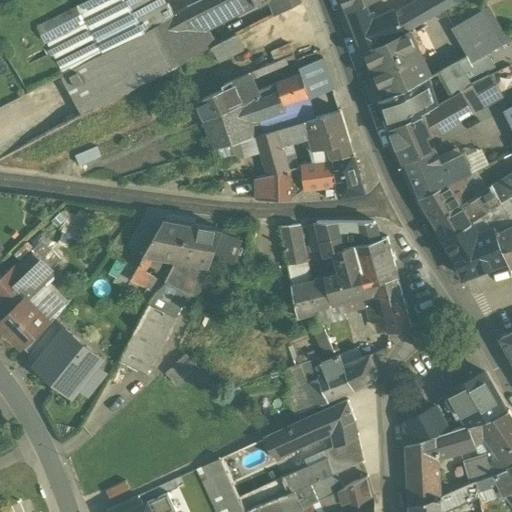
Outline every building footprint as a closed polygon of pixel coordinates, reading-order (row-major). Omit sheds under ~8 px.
[(144,33),(126,0),(89,0),(78,6),(84,18),(97,43),(104,55),(144,33)] [(168,5),(165,0),(126,0),(144,33),(174,16),(168,5)] [(204,0),(195,5),(188,9),(174,16),(144,33),(153,49),(196,25),(198,24),(236,5),(233,0),(204,0)] [(177,0),(168,5),(174,16),(188,9),(183,0),(177,0)] [(192,0),(183,0),(188,9),(195,5),(192,0)] [(233,0),(236,5),(245,0),(253,0),(256,6),(268,0),(269,0),(277,15),(301,2),(300,0),(233,0)] [(343,0),(348,11),(365,5),(365,4),(375,0),(343,0)] [(458,0),(430,0),(398,19),(403,32),(404,32),(439,11),(459,1),(458,0)] [(394,11),(370,20),(365,5),(348,11),(363,53),(366,52),(405,34),(404,32),(403,32),(398,19),(394,11)] [(78,6),(37,27),(44,40),(84,18),(78,6)] [(483,11),(451,29),(467,57),(468,56),(472,63),(502,46),(483,11)] [(196,25),(153,49),(166,73),(211,49),(198,24),(196,25)] [(405,34),(366,52),(388,99),(408,89),(409,89),(428,79),(431,77),(410,32),(405,34)] [(63,76),(62,77),(82,118),(166,73),(153,49),(144,33),(63,76)] [(216,48),(223,63),(251,50),(244,34),(216,48)] [(97,43),(57,64),(63,76),(104,55),(97,43)] [(467,57),(441,72),(454,96),(457,94),(456,93),(470,85),(463,72),(472,67),(467,57)] [(249,75),(223,87),(224,91),(197,103),(204,122),(205,122),(227,113),(222,100),(235,94),(254,86),(252,81),(249,75)] [(301,76),(278,85),(280,91),(279,92),(284,107),(309,98),(301,76)] [(488,76),(475,83),(470,85),(456,93),(457,94),(466,109),(453,117),(456,123),(498,98),(488,76)] [(409,89),(408,89),(388,99),(381,102),(380,102),(390,132),(391,131),(390,131),(421,118),(422,117),(422,115),(437,106),(428,79),(409,89)] [(278,85),(257,93),(259,99),(279,92),(280,91),(278,85)] [(254,86),(235,94),(222,100),(227,113),(241,106),(259,99),(257,93),(254,86)] [(279,92),(259,99),(241,106),(248,124),(285,111),(284,107),(279,92)] [(437,106),(422,115),(422,117),(421,118),(431,135),(437,132),(438,134),(456,123),(453,117),(466,109),(457,94),(454,96),(437,106)] [(227,113),(205,122),(214,149),(228,145),(240,142),(252,138),(248,124),(241,106),(227,113)] [(340,113),(305,122),(305,123),(309,138),(313,151),(329,148),(333,161),(354,156),(340,113)] [(421,118),(390,131),(391,131),(399,150),(431,135),(421,118)] [(305,123),(287,128),(291,144),(309,138),(305,123)] [(287,128),(252,138),(240,142),(244,157),(282,147),(291,144),(287,128)] [(399,150),(405,164),(434,151),(428,137),(399,150)] [(240,142),(228,145),(238,181),(251,180),(244,157),(240,142)] [(282,147),(244,157),(251,180),(256,179),(288,171),(282,147)] [(434,151),(405,164),(420,197),(448,185),(469,175),(460,154),(440,164),(434,151)] [(354,156),(333,161),(333,162),(337,185),(337,186),(341,197),(364,193),(354,156)] [(333,162),(302,167),(305,191),(337,186),(337,185),(333,162)] [(302,167),(290,171),(291,193),(305,191),(302,167)] [(288,171),(256,179),(256,201),(291,200),(291,193),(290,171),(288,171)] [(511,178),(494,190),(502,203),(511,196),(511,178)] [(448,185),(420,197),(426,212),(443,241),(445,240),(471,223),(464,211),(454,196),(448,185)] [(494,190),(464,211),(471,223),(502,203),(494,190)] [(511,196),(502,203),(511,221),(511,220),(511,196)] [(164,222),(146,252),(170,258),(177,260),(195,227),(164,222)] [(374,223),(316,223),(321,242),(340,238),(360,232),(364,244),(379,240),(374,223)] [(480,235),(471,223),(445,240),(455,257),(464,278),(508,260),(497,233),(495,229),(480,235)] [(299,226),(279,228),(288,266),(305,263),(299,226)] [(511,226),(497,233),(508,260),(511,268),(511,267),(511,226)] [(223,231),(195,227),(177,260),(193,263),(210,266),(223,231)] [(240,241),(224,234),(215,258),(232,263),(240,241)] [(340,238),(321,242),(324,257),(334,254),(344,251),(340,238)] [(364,244),(354,247),(360,271),(364,286),(397,279),(387,238),(379,240),(364,244)] [(344,251),(334,254),(340,276),(360,271),(354,247),(344,251)] [(52,273),(65,261),(55,250),(42,262),(52,273)] [(177,260),(170,258),(164,268),(171,271),(177,260)] [(182,292),(193,263),(177,260),(171,271),(182,276),(175,288),(165,283),(154,294),(149,304),(176,318),(188,296),(182,292)] [(28,276),(0,302),(0,316),(3,320),(9,314),(10,315),(13,311),(27,299),(28,300),(41,287),(45,283),(44,282),(52,273),(42,262),(28,276)] [(17,265),(0,281),(0,302),(28,276),(17,265)] [(137,268),(130,280),(144,288),(150,275),(137,268)] [(182,276),(171,271),(166,281),(165,283),(175,288),(182,276)] [(360,271),(340,276),(325,280),(328,292),(332,306),(338,304),(338,302),(362,296),(366,295),(364,286),(360,271)] [(155,276),(147,290),(154,294),(165,283),(166,281),(155,276)] [(397,279),(364,286),(366,295),(362,296),(365,307),(366,312),(368,311),(370,320),(378,318),(381,331),(388,329),(389,333),(410,327),(397,279)] [(325,280),(309,284),(312,296),(328,292),(325,280)] [(309,284),(292,288),(299,319),(316,314),(315,311),(312,296),(309,284)] [(63,309),(41,287),(28,300),(48,321),(47,322),(51,325),(63,309)] [(362,296),(338,302),(343,312),(365,307),(362,296)] [(27,299),(13,311),(10,315),(9,314),(3,320),(0,323),(0,324),(12,337),(11,340),(16,345),(19,345),(22,347),(47,322),(48,321),(28,300),(27,299)] [(338,304),(315,311),(316,314),(321,325),(344,317),(343,312),(338,302),(338,304)] [(176,318),(149,304),(119,361),(146,375),(176,318)] [(41,362),(66,330),(54,321),(29,353),(41,362)] [(47,322),(22,347),(28,354),(29,353),(51,325),(47,322)] [(312,328),(326,360),(336,356),(324,324),(312,328)] [(73,396),(102,359),(66,330),(41,362),(37,367),(73,396)] [(511,333),(500,339),(511,360),(511,333)] [(378,376),(372,354),(344,366),(344,367),(355,390),(378,376)] [(326,360),(320,362),(326,376),(344,367),(344,366),(339,355),(336,356),(326,360)] [(308,384),(326,376),(320,362),(319,359),(300,365),(308,384)] [(326,376),(308,384),(319,407),(355,390),(344,367),(326,376)] [(484,373),(449,392),(469,427),(481,423),(507,413),(484,373)] [(347,401),(292,427),(300,446),(334,431),(339,445),(359,436),(355,421),(347,401)] [(435,408),(405,425),(407,445),(449,433),(435,408)] [(507,413),(481,423),(489,436),(504,457),(511,453),(511,416),(509,412),(507,413)] [(481,423),(469,427),(474,443),(489,436),(481,423)] [(292,427),(264,439),(276,466),(285,462),(281,454),(300,446),(292,427)] [(449,433),(407,445),(409,486),(438,479),(438,457),(475,446),(474,443),(469,427),(449,433)] [(333,473),(364,459),(359,436),(339,445),(324,451),(330,465),(333,473)] [(511,453),(504,457),(492,462),(498,474),(509,468),(509,467),(511,465),(511,453)] [(492,462),(490,455),(465,463),(471,483),(477,482),(498,474),(492,462)] [(244,511),(221,459),(199,469),(218,511),(244,511)] [(330,465),(296,480),(300,488),(333,473),(330,465)] [(511,474),(509,468),(498,474),(500,484),(504,495),(511,491),(511,474)] [(291,492),(300,509),(318,501),(315,494),(328,488),(331,494),(340,490),(333,473),(300,488),(291,492)] [(498,474),(477,482),(479,492),(492,487),(500,484),(498,474)] [(368,477),(340,490),(345,509),(373,498),(368,477)] [(438,479),(409,486),(410,505),(439,497),(437,485),(438,485),(438,479)] [(296,480),(285,485),(288,493),(291,492),(300,488),(296,480)] [(439,497),(441,511),(448,511),(479,498),(479,492),(477,482),(471,483),(439,497)] [(130,491),(127,483),(107,492),(110,500),(130,491)] [(500,484),(492,487),(496,498),(504,495),(500,484)] [(328,488),(315,494),(318,501),(320,500),(331,494),(328,488)] [(374,511),(374,502),(350,511),(346,511),(345,509),(340,490),(331,494),(320,500),(325,511),(326,511),(330,511),(329,511),(374,511)] [(143,504),(124,511),(174,511),(177,511),(169,492),(143,504)] [(288,493),(263,504),(266,511),(294,511),(300,509),(291,492),(288,493)] [(139,496),(107,511),(124,511),(143,504),(139,496)] [(441,511),(439,497),(410,505),(409,511),(441,511)] [(373,498),(345,509),(346,511),(350,511),(374,502),(373,498)]
